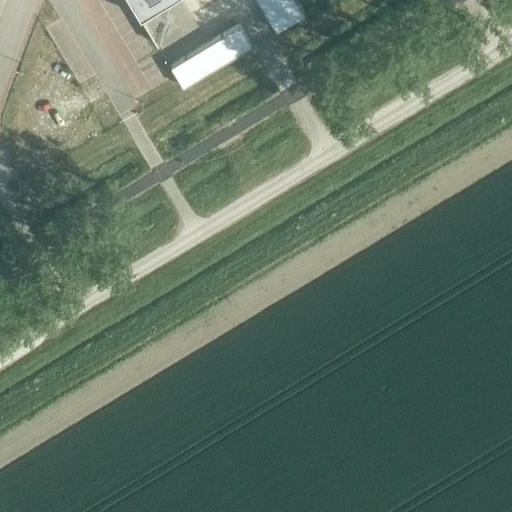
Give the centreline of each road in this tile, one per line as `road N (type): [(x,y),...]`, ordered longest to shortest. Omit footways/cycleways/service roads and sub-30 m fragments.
road 1 (unclassified): [(196,236),(511,46)]
road 2 (residential): [(59,0),(196,236)]
road 3 (unclassified): [(0,355),(196,236)]
